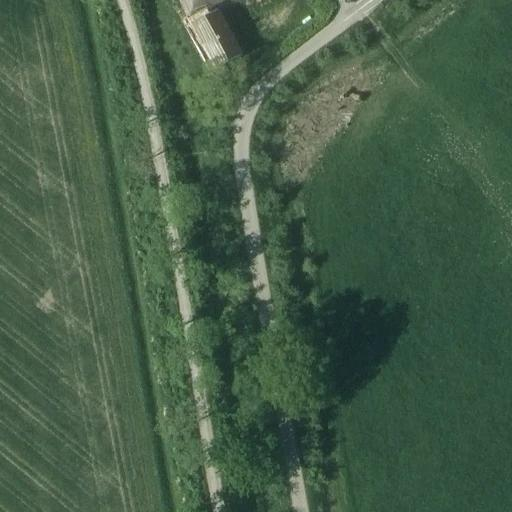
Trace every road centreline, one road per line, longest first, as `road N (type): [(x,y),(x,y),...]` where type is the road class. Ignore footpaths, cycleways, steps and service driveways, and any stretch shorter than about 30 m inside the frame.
road 1 (unclassified): [(301,511),(249,207),(252,116),(274,81),(364,10)]
road 2 (track): [(214,511),(120,0)]
